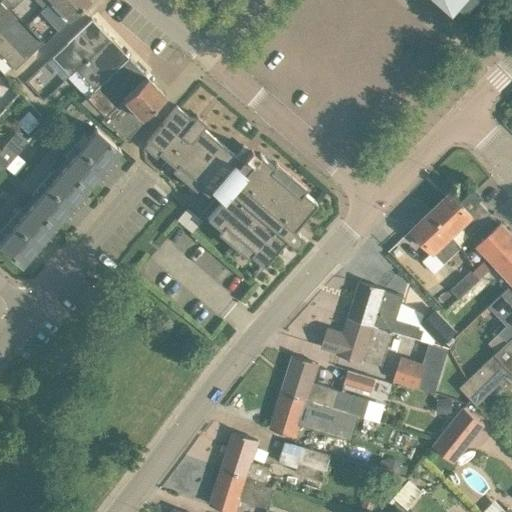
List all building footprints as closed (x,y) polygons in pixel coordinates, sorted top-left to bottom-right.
[(9,0),(0,9),(0,52),(14,69),(87,0),(9,0)] [(0,0),(0,9),(9,0),(0,0)] [(452,0),(455,3),(458,0),(460,0),(470,8),(475,11),(481,10),(486,7),(488,2),(487,0),(452,0)] [(70,76),(75,71),(110,39),(91,18),(66,42),(67,43),(52,57),(70,76)] [(75,71),(93,90),(127,56),(110,39),(75,71)] [(127,56),(93,90),(86,97),(104,115),(145,74),(127,56)] [(100,120),(124,140),(125,141),(147,115),(146,113),(164,95),(145,74),(104,115),(100,120)] [(273,166),(260,154),(258,156),(251,149),(248,152),(241,146),(234,154),(202,127),(205,123),(196,115),(192,119),(176,106),(145,142),(146,143),(149,140),(160,149),(157,152),(166,160),(175,167),(178,164),(200,183),(197,186),(207,194),(211,189),(218,195),(202,213),(220,228),(221,227),(223,224),(238,236),(252,248),(250,252),(249,251),(248,252),(262,264),(285,237),(289,241),(290,242),(291,242),(293,242),(294,242),(295,242),(297,241),(298,240),(298,239),(299,238),(299,236),(299,235),(298,234),(298,233),(297,232),(293,228),(315,202),(301,190),(301,191),(298,194),(269,170),(272,166),(273,167),(273,166)] [(71,158),(63,167),(86,187),(119,149),(96,129),(89,138),(84,133),(66,154),(71,158)] [(0,171),(1,172),(26,142),(16,133),(0,151),(0,171)] [(37,197),(30,206),(41,215),(53,225),(86,187),(63,167),(55,176),(50,172),(33,193),(37,197)] [(450,192),(431,211),(453,235),(461,227),(469,236),(492,215),(479,202),(469,212),(450,192)] [(53,225),(41,215),(30,206),(23,214),(18,210),(0,230),(5,235),(0,240),(0,245),(20,263),(53,225)] [(451,237),(453,235),(431,211),(411,229),(444,264),(461,248),(451,237)] [(496,264),(511,249),(511,233),(501,222),(500,224),(492,215),(469,236),(496,264)] [(511,249),(496,264),(511,280),(511,249)] [(471,272),(462,281),(469,289),(479,280),(471,272)] [(469,289),(462,281),(452,290),(460,298),(469,289)] [(360,282),(349,318),(392,331),(392,330),(421,339),(424,330),(419,329),(420,326),(397,319),(404,296),(360,282)] [(511,284),(500,296),(511,308),(511,319),(499,332),(508,342),(511,338),(511,339),(511,338),(511,284)] [(436,309),(421,323),(443,346),(458,332),(436,309)] [(328,326),(325,333),(321,347),(338,352),(338,354),(362,362),(363,360),(382,366),(392,332),(392,331),(349,318),(345,332),(328,326)] [(511,338),(511,339),(511,338),(508,342),(460,387),(476,404),(501,380),(509,388),(511,384),(511,338)] [(369,400),(312,382),(318,364),(293,356),(282,392),(325,405),(343,411),(364,418),(369,400)] [(400,357),(394,380),(419,388),(425,364),(400,357)] [(348,371),(344,384),(372,392),(376,379),(348,371)] [(343,411),(325,405),(282,392),(271,428),(295,436),(305,404),(313,407),(308,421),(337,430),(343,411)] [(462,407),(432,445),(455,463),(485,425),(462,407)] [(222,469),(265,482),(270,467),(251,461),(258,441),(233,433),(222,469)] [(300,461),(296,473),(322,481),(330,455),(288,442),(284,457),(300,461)] [(273,485),(265,482),(222,469),(210,505),(233,511),(235,511),(242,492),(249,494),(247,501),(266,507),(273,485)] [(396,494),(407,505),(422,488),(411,477),(396,494)]
